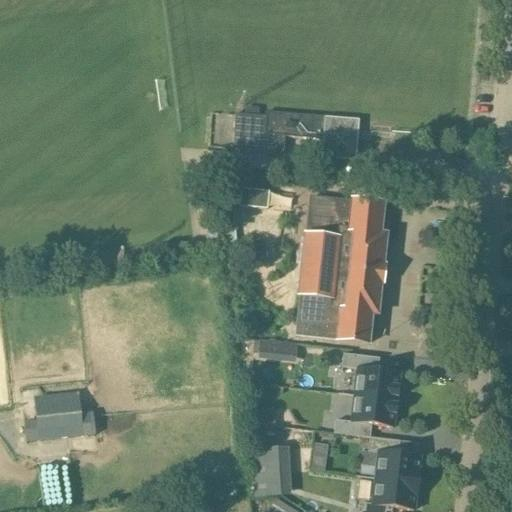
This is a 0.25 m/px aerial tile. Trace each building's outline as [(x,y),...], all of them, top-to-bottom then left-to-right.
[(352,120),(325,118),(264,113),(264,118),(234,115),(231,149),(283,154),(284,138),(324,142),(322,159),(355,162),(358,121),(352,120)] [(266,210),(268,193),(240,190),(239,207),(266,210)] [(350,203),(310,199),(306,236),(303,236),(296,298),(299,298),(295,337),(335,341),(335,343),(368,346),(371,317),(377,317),(380,286),(382,286),(384,267),(382,267),(386,235),(380,235),(383,205),(350,201),(350,203)] [(258,358),(298,360),(298,342),(259,340),(258,358)] [(353,397),(397,403),(400,375),(377,372),(379,360),(342,356),(341,368),(356,370),(353,397)] [(25,443),(94,436),(92,415),(79,416),(77,394),(33,399),(35,422),(23,423),(25,443)] [(393,431),(397,403),(353,397),(349,424),(335,422),(333,435),(369,440),(371,428),(393,431)] [(276,409),(258,409),(259,437),(276,436),(276,409)] [(399,444),(369,440),(368,455),(378,456),(375,481),(418,486),(419,473),(418,473),(419,459),(398,457),(399,444)] [(293,472),(309,471),(311,449),(308,449),(292,450),(293,472)] [(375,481),(372,507),(362,506),(360,511),(391,511),(402,511),(413,511),(415,499),(416,500),(418,486),(375,481)]
